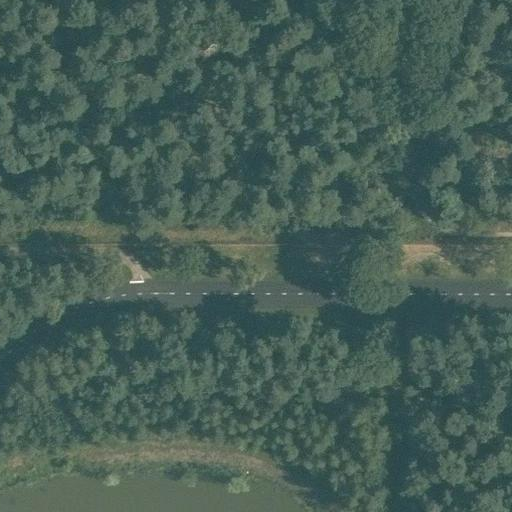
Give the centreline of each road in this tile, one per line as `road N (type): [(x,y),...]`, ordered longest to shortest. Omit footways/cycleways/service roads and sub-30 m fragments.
road 1 (unclassified): [(511,294),(107,297),(34,329),(0,359)]
road 2 (track): [(401,230),(409,0)]
